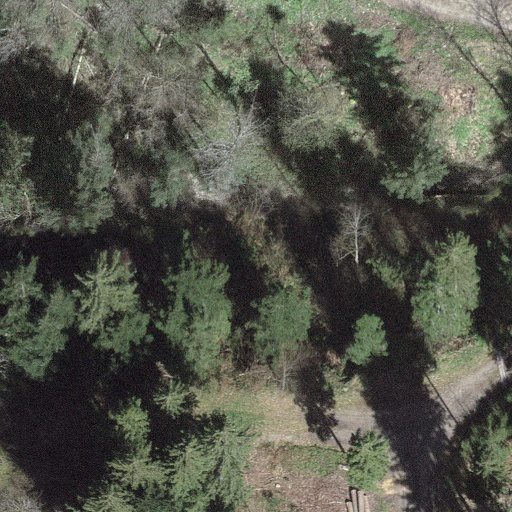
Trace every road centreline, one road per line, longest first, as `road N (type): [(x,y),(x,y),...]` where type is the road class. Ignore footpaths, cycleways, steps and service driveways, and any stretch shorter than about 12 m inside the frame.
road 1 (track): [(419,511),(424,463),(445,421),(511,367)]
road 2 (track): [(511,33),(386,0)]
